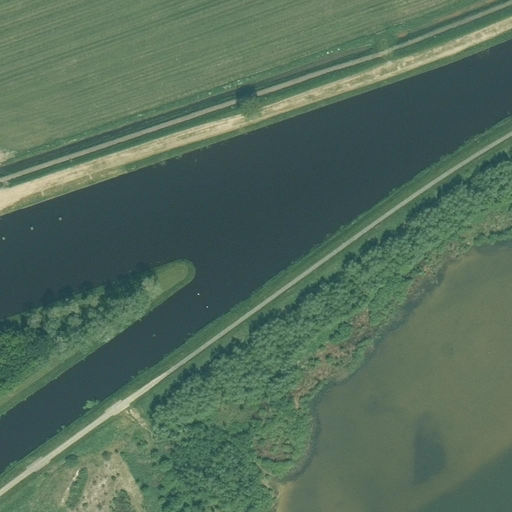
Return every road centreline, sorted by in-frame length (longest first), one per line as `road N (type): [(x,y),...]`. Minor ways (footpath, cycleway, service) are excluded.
road 1 (track): [(0,198),(511,22)]
road 2 (unclassified): [(0,493),(152,384)]
